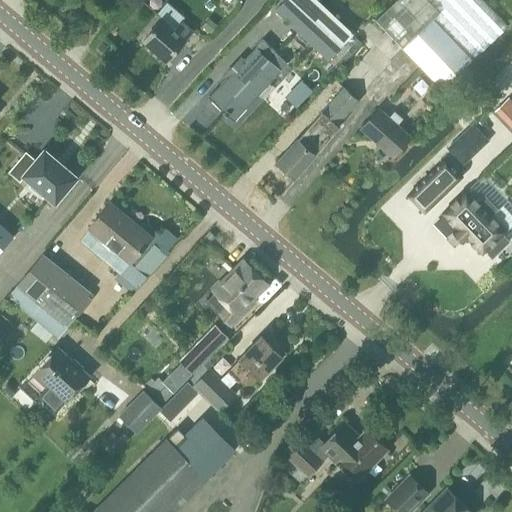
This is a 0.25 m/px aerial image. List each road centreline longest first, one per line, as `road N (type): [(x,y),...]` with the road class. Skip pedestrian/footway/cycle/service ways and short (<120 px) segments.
road 1 (tertiary): [(511,446),(0,12)]
road 2 (unknown): [(0,276),(133,126)]
